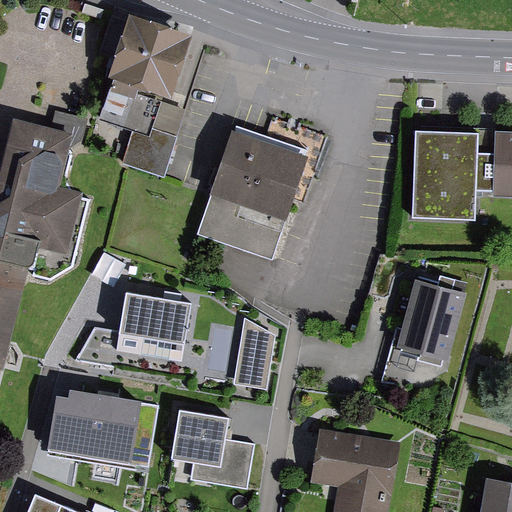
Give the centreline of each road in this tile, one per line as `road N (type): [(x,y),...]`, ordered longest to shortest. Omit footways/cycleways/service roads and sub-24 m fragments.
road 1 (secondary): [(195,0),(367,48),(511,57)]
road 2 (residential): [(268,511),(296,329)]
